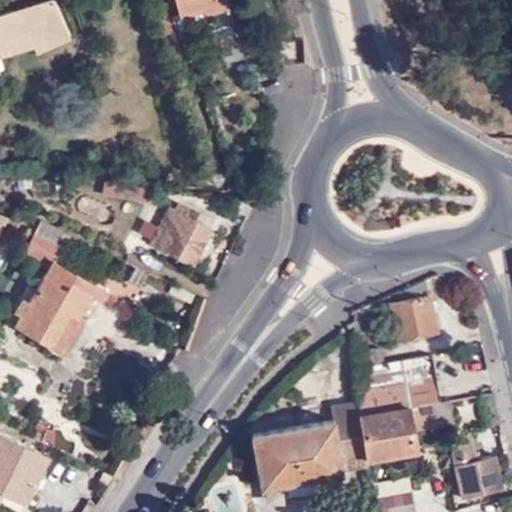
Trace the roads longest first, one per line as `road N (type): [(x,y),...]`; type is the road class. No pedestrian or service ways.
road 1 (secondary): [(315,204),(288,276),(232,378)]
road 2 (secondary): [(232,378),(315,298),(376,255)]
road 3 (secondary): [(232,378),(138,511)]
road 4 (secondary): [(320,0),(336,73),(336,131)]
road 5 (secondary): [(402,116),(374,69),(359,0)]
